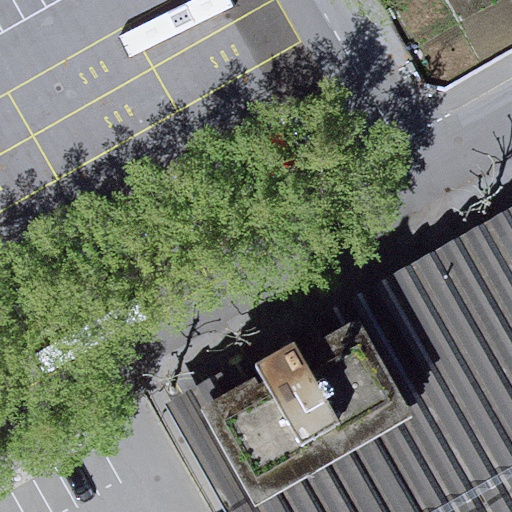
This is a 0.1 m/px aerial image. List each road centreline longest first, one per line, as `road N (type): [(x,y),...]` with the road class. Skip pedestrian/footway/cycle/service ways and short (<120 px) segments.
road 1 (residential): [(0,424),(421,182)]
road 2 (residential): [(421,182),(317,0)]
